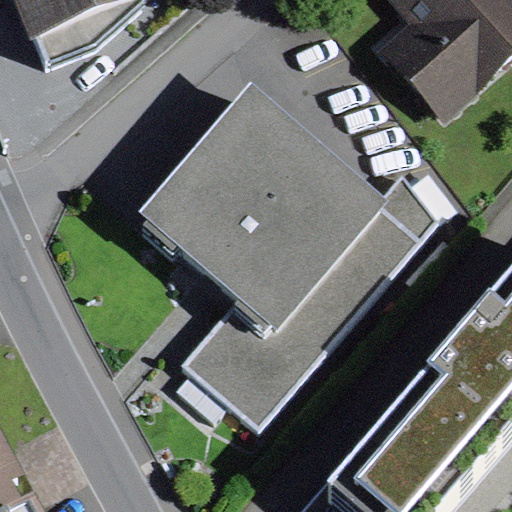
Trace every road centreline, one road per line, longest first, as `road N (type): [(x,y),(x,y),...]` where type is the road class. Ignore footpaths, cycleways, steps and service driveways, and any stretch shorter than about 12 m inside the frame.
road 1 (residential): [(0,223),(256,0)]
road 2 (residential): [(0,247),(137,511)]
